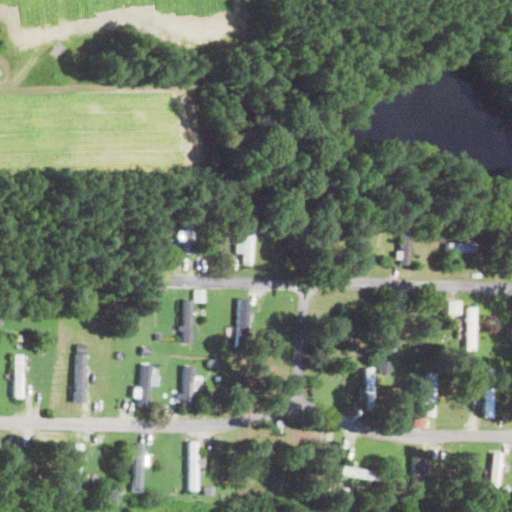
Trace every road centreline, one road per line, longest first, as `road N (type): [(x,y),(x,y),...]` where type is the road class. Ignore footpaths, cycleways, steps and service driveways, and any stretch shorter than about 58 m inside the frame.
road 1 (residential): [(0,419),(203,427),(270,415),(445,427)]
road 2 (residential): [(168,282),(511,287)]
road 3 (residential): [(306,281),(291,391),(270,415)]
